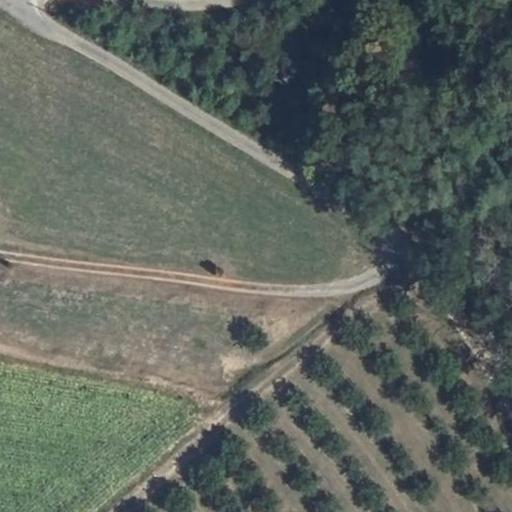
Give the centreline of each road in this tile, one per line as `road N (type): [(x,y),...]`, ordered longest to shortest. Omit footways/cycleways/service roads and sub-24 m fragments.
road 1 (track): [(118,511),(380,289),(377,278)]
road 2 (track): [(511,398),(397,249)]
road 3 (unclassified): [(249,0),(224,8),(127,0)]
